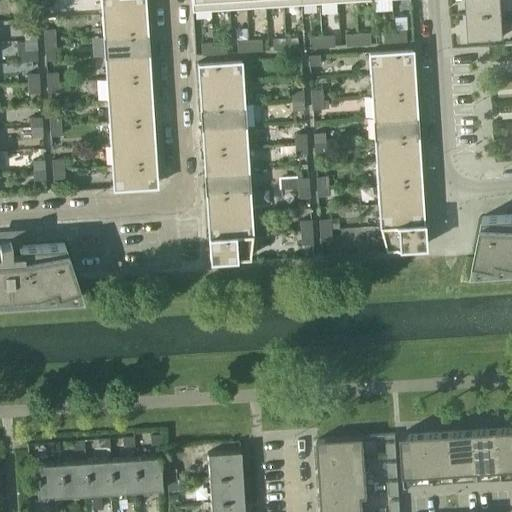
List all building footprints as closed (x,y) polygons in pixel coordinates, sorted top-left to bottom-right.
[(143,0),(99,0),(101,14),(144,11),(143,0)] [(209,10),(208,0),(190,0),(191,11),(209,10)] [(227,8),(226,0),(208,0),(209,10),(227,8)] [(246,7),(245,0),(226,0),(227,8),(246,7)] [(500,0),(465,0),(467,13),(501,11),(500,0)] [(144,11),(101,14),(102,35),(145,32),(144,11)] [(501,11),(467,13),(468,38),(503,36),(501,11)] [(54,29),(43,29),(43,39),(55,38),(54,29)] [(404,29),(393,30),(394,42),(405,41),(404,29)] [(23,31),(24,40),(35,40),(35,30),(23,31)] [(380,31),(381,42),(394,42),(393,30),(380,31)] [(145,32),(102,35),(104,57),(147,54),(145,32)] [(368,32),(357,33),(357,44),(369,43),(368,32)] [(344,33),(345,45),(357,44),(357,33),(344,33)] [(332,34),(320,35),(321,46),(333,46),(332,34)] [(308,36),(309,47),(321,46),(320,35),(308,36)] [(296,36),(284,37),(285,49),(297,48),(296,36)] [(272,38),(272,49),(285,49),(284,37),(272,38)] [(55,38),(43,39),(44,49),(55,48),(55,38)] [(260,39),(248,40),(248,51),(261,50),(260,39)] [(36,49),(35,40),(24,40),(24,42),(16,42),(17,52),(25,51),(25,50),(36,49)] [(236,40),(237,52),(248,51),(248,40),(236,40)] [(224,41),(211,42),(212,53),(225,53),(224,41)] [(200,43),(201,54),(212,53),(211,42),(200,43)] [(411,49),(368,51),(369,74),(412,71),(411,49)] [(147,54),(104,57),(105,78),(148,75),(147,54)] [(319,55),(307,55),(308,65),(319,64),(319,55)] [(300,56),(288,57),(289,66),(300,66),(300,56)] [(239,60),(196,62),(198,85),(241,82),(239,60)] [(412,71),(369,74),(370,96),(414,93),(412,71)] [(57,72),(45,72),(46,82),(57,81),(57,72)] [(26,74),(27,83),(38,83),(37,73),(26,74)] [(148,75),(105,78),(106,100),(150,97),(148,75)] [(57,81),(46,82),(47,92),(58,91),(57,81)] [(241,82),(198,85),(199,107),(242,104),(241,82)] [(38,83),(27,83),(27,93),(39,92),(38,83)] [(321,89),(310,90),(310,100),(322,99),(321,89)] [(291,91),(291,101),(303,100),(302,90),(291,91)] [(414,93),(370,96),(372,117),(415,114),(414,93)] [(150,97),(106,100),(108,122),(151,119),(150,97)] [(322,99),(310,100),(311,109),(322,109),(322,99)] [(303,100),(291,101),(292,110),(303,110),(303,100)] [(242,104),(199,107),(201,128),(244,125),(242,104)] [(415,114),(372,117),(373,139),(416,136),(415,114)] [(60,115),(48,116),(49,126),(60,125),(60,115)] [(29,117),(29,127),(41,126),(40,116),(29,117)] [(151,119),(108,122),(109,143),(152,140),(151,119)] [(60,125),(49,126),(50,135),(61,135),(60,125)] [(244,125),(201,128),(202,150),(245,147),(244,125)] [(41,126),(29,127),(30,137),(41,136),(41,126)] [(324,132),(312,133),(313,143),(324,142),(324,132)] [(293,134),(294,144),(305,143),(305,133),(293,134)] [(416,136),(373,139),(374,158),(418,156),(416,136)] [(152,140),(109,143),(111,165),(154,162),(152,140)] [(324,142),(313,143),(314,152),(325,152),(324,142)] [(305,143),(294,144),(295,154),(306,153),(305,143)] [(245,147),(202,150),(203,169),(246,167),(245,147)] [(418,156),(374,158),(376,180),(419,177),(418,156)] [(63,158),(51,159),(52,169),(63,168),(63,158)] [(32,160),(32,170),(44,169),(43,159),(32,160)] [(154,162),(111,165),(112,187),(155,185),(154,162)] [(246,167),(203,169),(205,191),(248,188),(246,167)] [(63,168),(52,169),(52,178),(64,178),(63,168)] [(44,169),(32,170),(33,180),(44,179),(44,169)] [(308,184),(307,175),(279,176),(280,186),(297,185),(308,184)] [(327,183),(327,175),(315,176),(316,184),(327,183)] [(419,177),(376,180),(377,203),(420,201),(419,177)] [(327,183),(316,184),(316,196),(328,195),(327,183)] [(308,184),(297,185),(297,197),(309,196),(308,184)] [(248,188),(205,191),(206,214),(249,212),(248,188)] [(420,201),(377,203),(379,225),(379,227),(422,224),(420,201)] [(249,212),(206,214),(208,238),(250,235),(251,234),(249,212)] [(482,271),(511,268),(511,213),(482,216),(475,255),(474,257),(471,270),(482,270),(482,271)] [(329,218),(318,219),(319,231),(330,230),(329,218)] [(299,220),(300,232),(311,232),(310,219),(299,220)] [(422,224),(379,227),(384,248),(423,245),(422,224)] [(330,230),(319,231),(319,243),(331,242),(330,230)] [(311,232),(300,232),(300,244),(312,244),(311,232)] [(20,235),(8,233),(8,239),(0,241),(0,301),(71,297),(71,296),(81,295),(63,243),(18,245),(20,235)] [(250,235),(208,238),(209,259),(248,256),(250,235)] [(511,465),(511,425),(497,426),(499,445),(500,466),(511,465)] [(500,466),(499,445),(497,426),(474,428),(475,446),(476,468),(500,466)] [(476,468),(475,446),(474,428),(449,429),(451,448),(452,469),(476,468)] [(452,469),(451,448),(449,429),(426,431),(427,449),(428,471),(452,469)] [(428,471),(427,449),(426,431),(400,433),(403,473),(428,471)] [(160,434),(150,435),(150,444),(161,443),(160,434)] [(364,456),(363,435),(317,438),(318,459),(364,456)] [(133,436),(122,437),(123,446),(133,445),(133,436)] [(108,438),(97,439),(98,447),(109,447),(108,438)] [(83,440),(72,440),(73,449),(83,449),(83,440)] [(58,441),(47,442),(48,451),(59,450),(58,441)] [(396,454),(395,441),(385,442),(386,454),(396,454)] [(239,450),(206,452),(208,477),(240,475),(239,450)] [(158,455),(134,457),(136,489),(160,488),(158,455)] [(365,475),(364,456),(318,459),(319,478),(365,475)] [(134,457),(109,459),(112,491),(136,489),(134,457)] [(109,459),(84,460),(86,493),(112,491),(109,459)] [(84,460),(60,462),(62,494),(86,493),(84,460)] [(397,473),(396,461),(387,462),(387,473),(397,473)] [(60,462),(34,464),(37,496),(62,494),(60,462)] [(166,469),(166,473),(166,479),(175,479),(174,468),(166,469)] [(240,475),(208,477),(209,501),(242,499),(240,475)] [(367,494),(365,475),(319,478),(320,497),(367,494)] [(175,479),(166,479),(167,490),(176,490),(175,479)] [(398,492),(397,480),(388,481),(389,493),(398,492)] [(362,511),(361,496),(367,495),(367,494),(320,497),(321,511),(362,511)] [(242,511),(242,499),(209,501),(210,511),(242,511)] [(399,511),(399,499),(389,500),(389,511),(399,511)]
